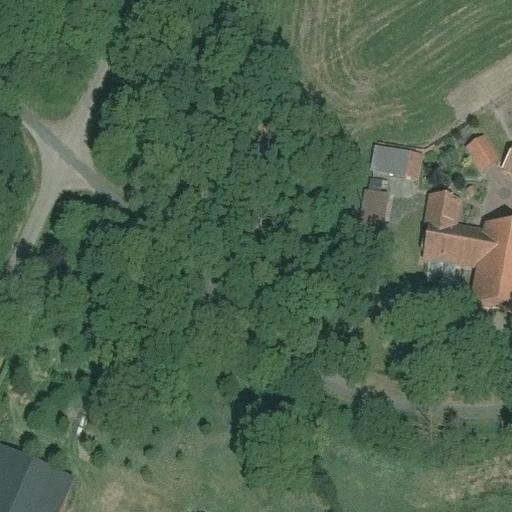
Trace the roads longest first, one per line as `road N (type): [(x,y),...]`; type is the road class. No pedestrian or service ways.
road 1 (unclassified): [(511,402),(443,407),(273,337),(66,160)]
road 2 (unclassified): [(66,160),(119,0)]
road 3 (unclassified): [(0,309),(66,160)]
